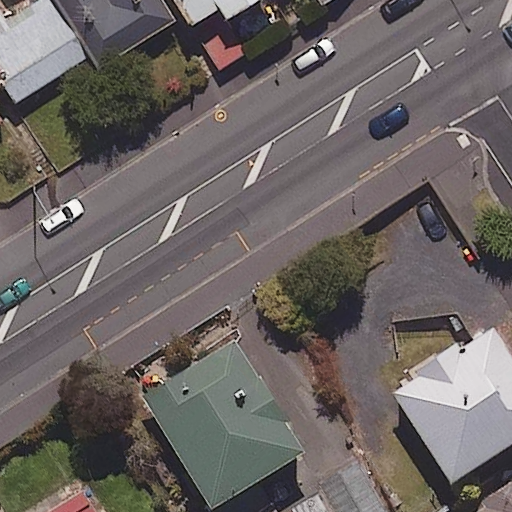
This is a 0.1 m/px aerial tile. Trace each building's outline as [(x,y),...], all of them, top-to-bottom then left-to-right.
[(90,56),(54,0),(34,0),(4,20),(0,14),(0,72),(19,101),(90,56)] [(59,0),(100,65),(174,20),(161,0),(59,0)] [(175,0),(195,34),(252,0),(175,0)] [(459,348),(456,343),(412,371),(415,376),(391,391),(448,481),(511,440),(511,359),(492,328),(459,348)] [(302,451),(237,344),(214,358),(210,351),(140,395),(209,508),(302,451)] [(386,511),(356,463),(288,506),(292,511),(386,511)] [(32,511),(95,511),(79,484),(32,511)] [(511,511),(511,484),(467,511),(511,511)]
